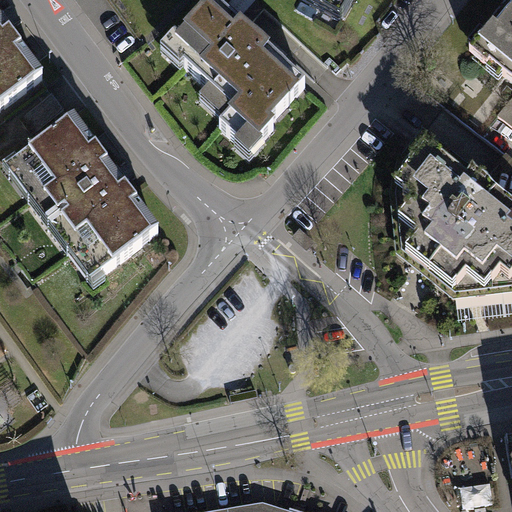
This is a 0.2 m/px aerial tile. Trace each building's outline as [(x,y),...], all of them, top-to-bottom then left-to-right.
[(236,0),(226,11),(298,75),(317,54),(255,0),(236,0)] [(339,0),(351,9),(356,0),(339,0)] [(511,3),(472,52),(511,85),(511,98),(496,117),(511,130),(511,3)] [(219,130),(237,147),(249,134),(260,144),(272,131),(268,128),(304,89),(213,5),(178,43),(194,57),(183,69),(233,116),(219,130)] [(0,107),(39,78),(0,26),(0,107)] [(157,237),(70,121),(5,170),(92,285),(157,237)] [(511,217),(425,147),(394,184),(401,253),(454,296),(511,289),(511,217)]
